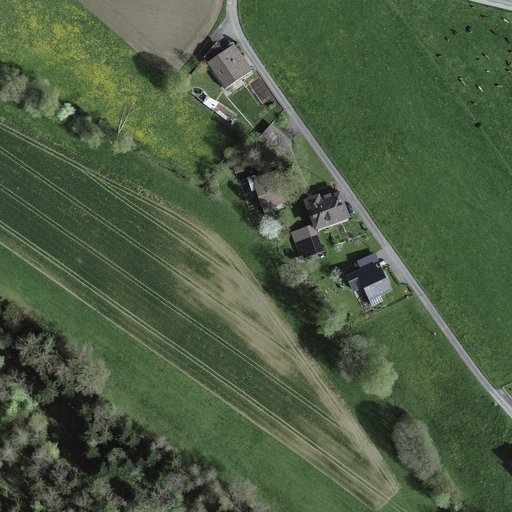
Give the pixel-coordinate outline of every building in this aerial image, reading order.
[(221,83),(227,79),(231,85),(249,72),(232,47),(221,54),(215,45),(204,58),(209,65),(212,64),(216,70),(213,72),(221,83)] [(230,114),(217,104),(211,108),(226,120),(230,114)] [(281,136),(270,126),(259,138),(273,151),(281,136)] [(273,205),(288,200),(281,177),(280,171),(255,179),(254,176),(247,178),(251,191),(256,190),(263,213),(274,210),(273,205)] [(316,228),(347,216),(338,191),(308,202),(316,228)] [(292,234),(302,257),(313,254),(313,255),(324,251),(313,227),(292,234)] [(374,273),(371,266),(378,262),(374,254),(360,262),(364,270),(349,277),(353,289),(363,284),(370,300),(391,290),(381,270),(374,273)]
